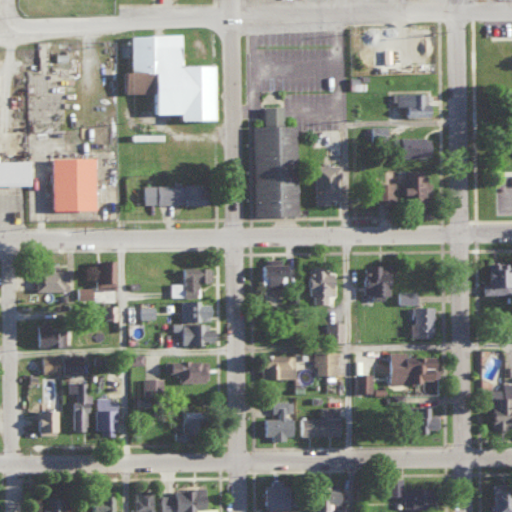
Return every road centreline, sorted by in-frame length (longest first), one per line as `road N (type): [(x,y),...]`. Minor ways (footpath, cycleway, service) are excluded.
road 1 (residential): [(511,455),(246,465),(0,461)]
road 2 (residential): [(511,11),(0,21)]
road 3 (residential): [(461,511),(461,0)]
road 4 (residential): [(235,236),(511,235)]
road 5 (residential): [(246,511),(235,236)]
road 6 (residential): [(10,511),(6,244)]
road 7 (residential): [(235,236),(228,0)]
road 8 (residential): [(6,244),(235,236)]
